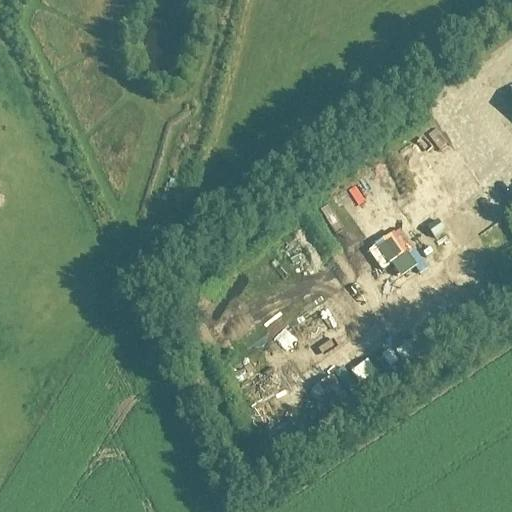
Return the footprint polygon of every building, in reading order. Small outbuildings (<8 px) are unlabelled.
[(308,227),(346,244),(353,227),(316,210),(308,227)] [(443,215),(430,222),(437,235),(450,228),(443,215)] [(483,238),(493,254),(511,241),(511,234),(504,223),(483,238)] [(399,277),(419,308),(440,294),(420,263),(399,277)] [(452,319),(466,336),(482,322),(469,306),(452,319)] [(354,315),(343,325),(351,335),(363,324),(354,315)] [(422,339),(401,354),(415,374),(436,360),(422,339)] [(283,372),(246,392),(253,405),(290,385),(283,372)] [(337,377),(314,393),(336,425),(359,409),(337,377)] [(268,414),(286,405),(280,393),(251,407),(262,429),(273,424),(268,414)]
